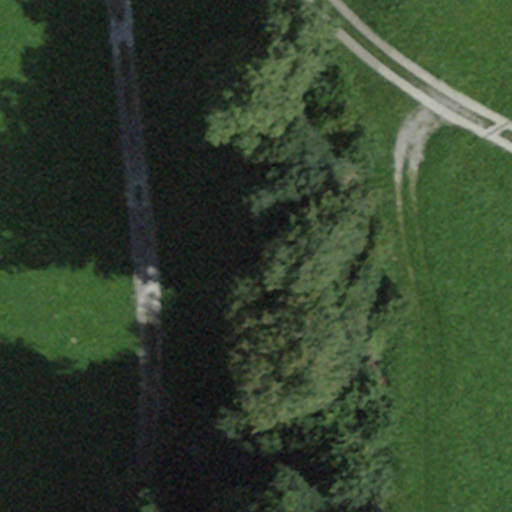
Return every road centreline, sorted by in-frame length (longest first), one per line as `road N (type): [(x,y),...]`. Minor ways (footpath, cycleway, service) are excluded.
road 1 (track): [(146,511),(150,306),(121,0)]
road 2 (track): [(445,95),(411,145),(404,179),(433,367),(429,511)]
road 3 (track): [(324,0),(367,46),(511,135)]
